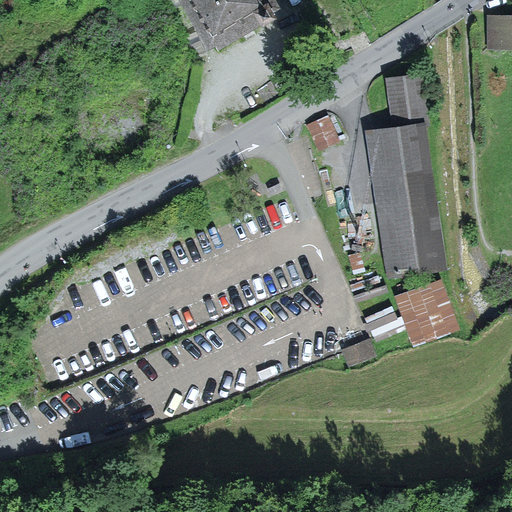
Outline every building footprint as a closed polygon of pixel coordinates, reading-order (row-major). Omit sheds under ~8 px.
[(191,0),(218,46),(273,13),(265,0),(191,0)] [(511,14),(489,15),(490,48),(511,47),(511,14)] [(440,78),(403,82),(408,125),(445,121),(440,78)] [(94,146),(154,140),(149,90),(89,96),(94,146)] [(0,223),(64,187),(24,118),(0,131),(0,223)] [(439,267),(418,125),(378,131),(389,200),(378,202),(390,274),(439,267)] [(97,182),(128,171),(125,164),(131,161),(125,145),(87,157),(97,182)] [(457,283),(408,298),(423,345),(472,330),(457,283)] [(350,362),(372,353),(368,342),(346,351),(350,362)]
